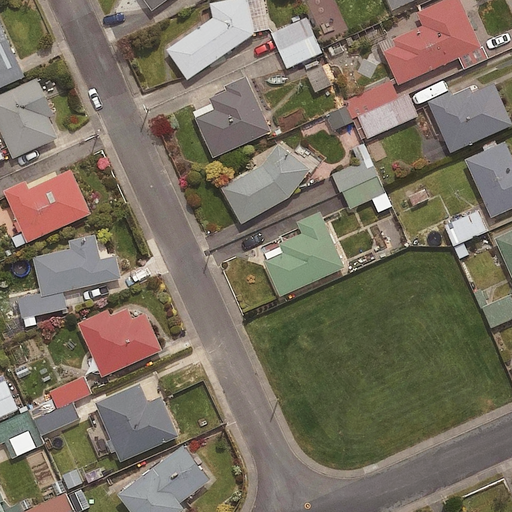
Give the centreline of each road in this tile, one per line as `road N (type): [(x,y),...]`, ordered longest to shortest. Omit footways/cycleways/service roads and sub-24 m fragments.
road 1 (residential): [(70,0),(299,511)]
road 2 (residential): [(511,434),(338,511)]
